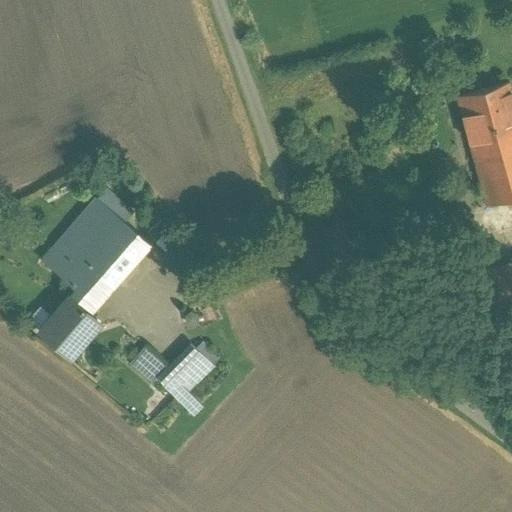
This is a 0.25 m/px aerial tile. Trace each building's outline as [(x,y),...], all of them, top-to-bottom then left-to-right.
[(466,149),(511,135),(511,86),(511,83),(452,99),(466,149)] [(511,135),(466,149),(482,207),(511,198),(511,135)] [(43,261),(77,289),(96,305),(150,244),(126,222),(133,212),(105,190),(43,261)] [(511,318),(511,265),(466,278),(481,328),(511,318)] [(89,312),(96,305),(77,289),(41,332),(71,357),(101,322),(89,312)] [(209,369),(185,345),(160,369),(150,381),(189,420),(203,406),(188,390),(209,369)] [(160,369),(139,352),(124,370),(145,387),(150,381),(160,369)]
